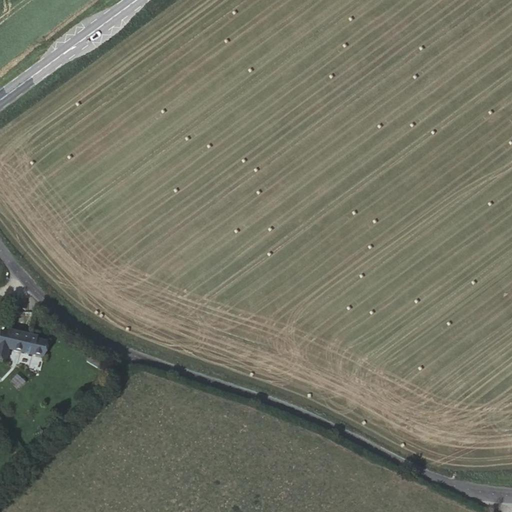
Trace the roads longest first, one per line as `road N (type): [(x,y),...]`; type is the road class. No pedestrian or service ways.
road 1 (tertiary): [(511,494),(466,491),(305,416),(105,341),(55,309),(0,249)]
road 2 (secondary): [(136,0),(0,100)]
